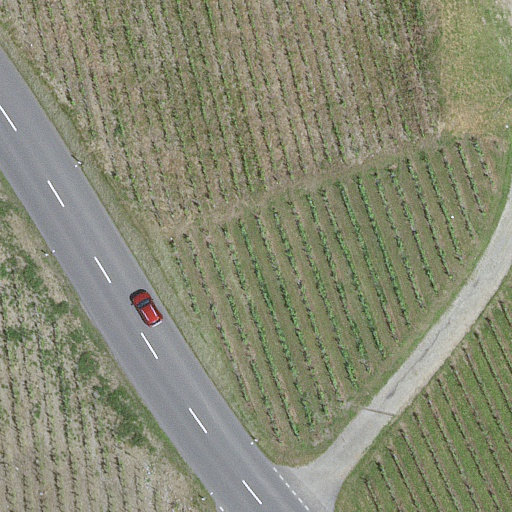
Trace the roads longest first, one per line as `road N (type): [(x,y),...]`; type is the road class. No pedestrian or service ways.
road 1 (secondary): [(0,105),(145,340),(268,511)]
road 2 (track): [(511,227),(473,302),(401,389),(341,457),(271,511)]
